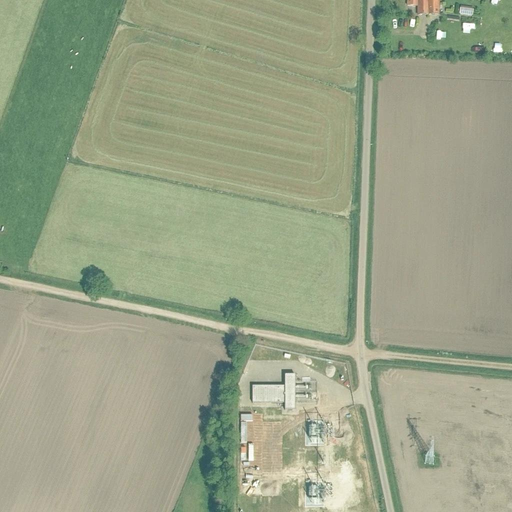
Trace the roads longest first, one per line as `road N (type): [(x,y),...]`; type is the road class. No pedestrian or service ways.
road 1 (track): [(511,368),(359,353),(0,284)]
road 2 (unclassified): [(388,511),(359,353),(371,0)]
